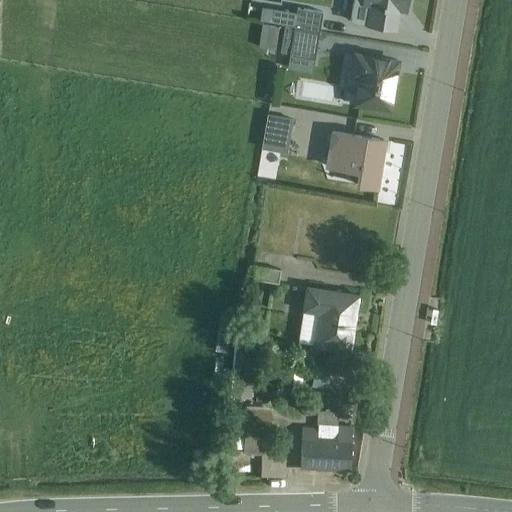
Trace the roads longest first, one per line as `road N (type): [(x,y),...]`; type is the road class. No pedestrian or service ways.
road 1 (unclassified): [(374,506),(453,0)]
road 2 (tertiary): [(132,511),(374,506)]
